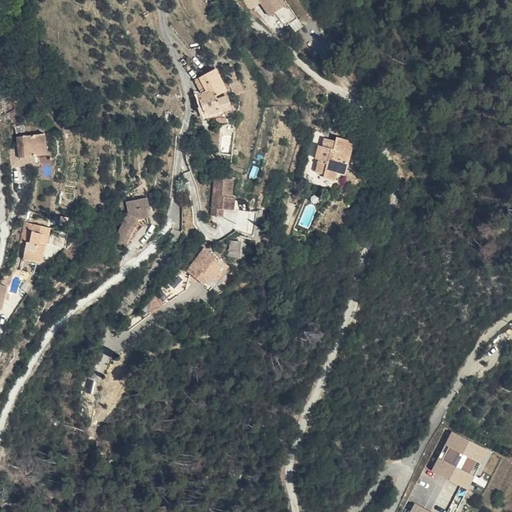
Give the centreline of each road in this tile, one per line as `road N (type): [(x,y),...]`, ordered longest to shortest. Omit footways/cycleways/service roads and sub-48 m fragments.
road 1 (residential): [(296,511),(290,451),(364,265),(391,218),(397,187),(357,109),(231,0)]
road 2 (residential): [(160,0),(164,36),(188,97),(172,215),(162,238),(51,331),(0,432)]
road 3 (residential): [(407,470),(484,342),(511,318)]
